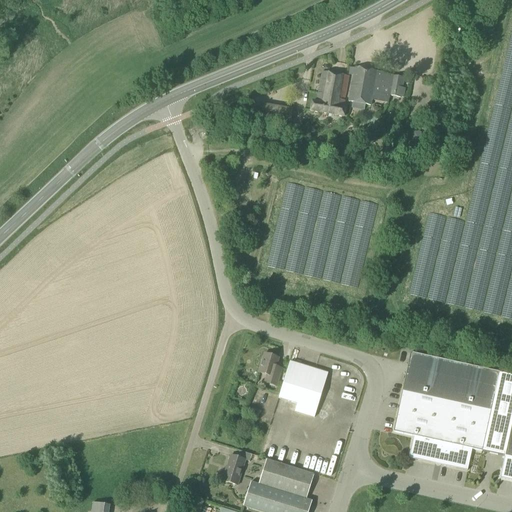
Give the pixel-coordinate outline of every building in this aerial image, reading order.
[(403,98),(405,89),(402,89),(404,78),(376,72),(354,68),(348,102),(370,106),(371,101),(388,104),(389,96),(403,98)] [(344,108),(349,77),(321,73),(316,103),(311,102),(310,112),(344,118),(346,108),(344,108)] [(288,131),(292,109),(260,104),(256,126),(288,131)] [(359,141),(360,131),(353,130),(352,140),(359,141)] [(160,136),(165,144),(170,141),(166,133),(160,136)] [(482,452),(499,373),(410,354),(393,432),(413,437),(408,458),(467,471),(472,450),(482,452)] [(277,359),(276,356),(270,355),(268,357),(264,356),(259,373),(265,375),(263,384),(277,388),(282,369),(275,367),(277,360),(277,359)] [(314,419),(327,373),(289,362),(278,399),(297,405),(294,413),(314,419)] [(257,418),(259,414),(252,409),(249,413),(257,418)] [(511,480),(511,421),(500,478),(511,480)] [(250,463),(252,456),(239,452),(237,459),(230,457),(222,482),(238,487),(245,461),(250,463)] [(306,500),(314,476),(266,461),(259,485),(251,483),(243,507),(258,511),(309,511),(312,502),(306,500)] [(108,511),(109,506),(92,503),(90,511),(108,511)]
